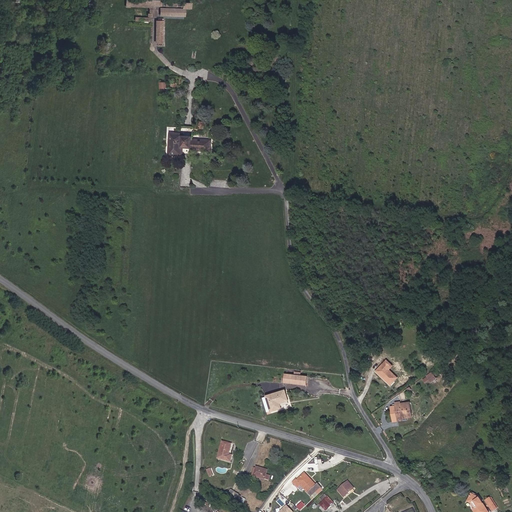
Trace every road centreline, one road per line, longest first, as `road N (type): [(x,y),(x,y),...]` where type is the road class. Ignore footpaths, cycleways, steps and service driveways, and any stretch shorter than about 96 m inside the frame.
road 1 (unclassified): [(390,468),(354,399),(336,332),(291,260),(276,172),(230,85),(191,74)]
road 2 (unclassified): [(390,468),(189,401),(0,279)]
